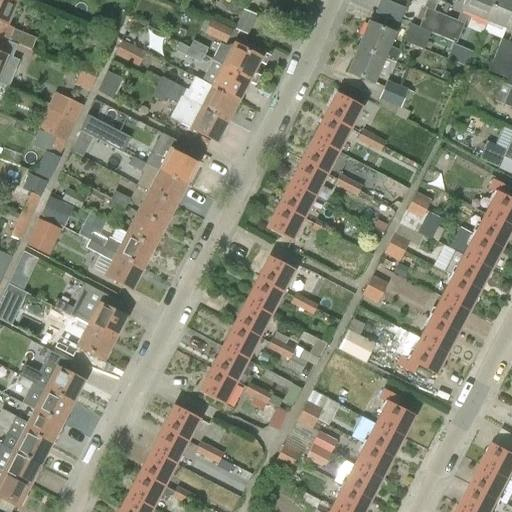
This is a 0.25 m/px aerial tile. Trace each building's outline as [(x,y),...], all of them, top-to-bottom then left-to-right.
[(6,27),(17,1),(14,0),(0,0),(0,39),(17,47),(29,52),(33,43),(11,34),(12,30),(6,27)] [(230,0),(225,12),(237,17),(243,0),(230,0)] [(405,9),(382,0),(381,0),(375,15),(399,25),(405,9)] [(466,0),(462,11),(488,22),(497,0),(466,0)] [(511,0),(497,0),(488,22),(511,31),(511,0)] [(438,37),(446,17),(433,12),(427,9),(419,29),(418,29),(430,35),(430,34),(438,37)] [(234,31),(247,36),(255,17),(242,12),(234,31)] [(464,25),(446,17),(438,37),(455,45),(464,25)] [(224,45),(231,31),(210,21),(204,35),(224,45)] [(370,24),(359,50),(395,64),(400,52),(389,48),(395,34),(370,24)] [(403,43),(424,52),(429,41),(428,40),(430,35),(418,29),(419,29),(410,25),(403,43)] [(107,26),(102,37),(113,41),(118,30),(107,26)] [(109,52),(113,41),(102,37),(98,47),(109,52)] [(13,59),(17,47),(0,39),(0,84),(9,88),(20,62),(13,59)] [(493,60),(511,68),(511,44),(501,40),(493,60)] [(193,42),(189,50),(204,58),(208,49),(193,42)] [(137,67),(144,54),(121,43),(114,56),(137,67)] [(201,64),(204,58),(189,50),(178,44),(174,52),(185,57),(186,56),(201,64)] [(220,45),(211,62),(213,63),(222,67),(248,81),(260,59),(235,45),(234,47),(232,46),(224,48),(220,45)] [(390,76),(395,64),(359,50),(348,75),(374,86),(380,72),(390,76)] [(87,60),(81,73),(95,79),(99,70),(92,67),(94,63),(87,60)] [(222,67),(212,86),(217,89),(238,101),(248,81),(222,67)] [(113,98),(122,78),(106,71),(96,91),(113,98)] [(90,89),(95,79),(81,73),(76,82),(90,89)] [(161,77),(157,85),(180,97),(184,89),(161,77)] [(184,89),(180,97),(227,122),(238,101),(217,89),(212,86),(202,81),(193,77),(186,90),(184,89)] [(406,111),(413,93),(387,83),(380,100),(406,111)] [(157,85),(151,97),(161,103),(164,98),(176,104),(180,97),(157,85)] [(511,89),(510,88),(502,106),(511,110),(511,89)] [(54,94),(48,105),(77,118),(82,107),(54,94)] [(336,94),(324,117),(349,130),(360,107),(336,94)] [(176,104),(169,119),(180,125),(191,130),(204,137),(216,143),(227,122),(180,97),(176,104)] [(55,139),(65,143),(77,118),(48,105),(37,131),(55,139)] [(404,122),(409,114),(399,109),(395,117),(404,122)] [(337,152),(349,130),(324,117),(312,139),(337,152)] [(87,118),(79,133),(91,139),(98,142),(106,127),(87,118)] [(357,141),(368,147),(373,137),(362,131),(357,141)] [(91,139),(79,133),(75,141),(87,147),(91,139)] [(384,143),(373,137),(368,147),(379,153),(384,143)] [(511,137),(506,151),(503,158),(511,162),(511,137)] [(61,154),(65,143),(55,139),(50,149),(61,154)] [(312,139),(301,162),(325,175),(337,152),(312,139)] [(117,151),(146,167),(159,173),(186,187),(197,166),(170,152),(163,165),(136,150),(136,149),(132,147),(134,143),(127,140),(125,144),(121,142),(117,151)] [(506,151),(486,142),(479,160),(499,169),(503,158),(506,151)] [(143,174),(146,167),(117,151),(118,153),(116,159),(143,174)] [(35,175),(49,181),(58,159),(44,153),(35,175)] [(313,197),(325,175),(301,162),(289,185),(313,197)] [(41,195),(46,180),(27,173),(22,187),(41,195)] [(186,187),(159,173),(148,194),(175,208),(186,187)] [(334,186),(344,192),(349,182),(339,176),(334,186)] [(488,190),(497,194),(486,215),(511,229),(511,201),(504,198),(509,189),(493,180),(488,190)] [(349,182),(344,192),(356,198),(361,188),(349,182)] [(302,220),(313,197),(289,185),(277,207),(302,220)] [(79,210),(85,199),(67,190),(61,201),(79,210)] [(113,193),(110,200),(125,208),(129,200),(113,193)] [(29,194),(20,215),(29,219),(39,199),(29,194)] [(175,208),(148,194),(138,214),(165,228),(175,208)] [(415,194),(410,202),(426,210),(430,202),(415,194)] [(49,197),(40,216),(58,225),(67,206),(49,197)] [(121,216),(125,208),(110,200),(106,208),(121,216)] [(420,220),(426,210),(410,202),(405,212),(420,220)] [(290,243),(302,220),(277,207),(265,230),(290,243)] [(165,228),(138,214),(127,235),(154,249),(165,228)] [(19,241),(29,219),(20,215),(10,237),(19,241)] [(511,231),(511,229),(486,215),(475,236),(502,250),(511,231)] [(25,247),(48,257),(60,230),(37,220),(25,247)] [(310,231),(321,236),(326,226),(316,221),(310,231)] [(338,232),(326,226),(321,236),(333,243),(338,232)] [(106,241),(102,249),(143,270),(154,249),(127,235),(115,229),(110,240),(107,239),(106,241)] [(92,234),(88,242),(102,249),(106,241),(92,234)] [(393,236),(389,244),(404,252),(408,243),(393,236)] [(502,250),(475,236),(464,257),(491,271),(502,250)] [(88,242),(84,249),(98,257),(102,249),(88,242)] [(399,263),(404,252),(389,244),(383,256),(399,263)] [(102,249),(98,257),(112,264),(106,276),(133,290),(143,270),(102,249)] [(37,259),(22,252),(7,284),(22,291),(37,259)] [(491,271),(464,257),(463,258),(453,253),(443,274),(452,279),(480,292),(491,271)] [(268,258),(257,280),(281,293),(293,271),(268,258)] [(337,259),(333,269),(353,277),(357,268),(337,259)] [(392,273),(402,278),(407,268),(397,263),(392,273)] [(371,277),(367,286),(382,294),(387,285),(371,277)] [(480,292),(452,279),(442,299),(469,313),(480,292)] [(269,316),(281,293),(257,280),(245,303),(269,316)] [(376,305),(382,294),(367,286),(361,297),(376,305)] [(71,309),(67,317),(115,341),(126,320),(101,307),(106,297),(91,289),(78,312),(71,309)] [(290,305),(300,310),(305,300),(295,295),(290,305)] [(469,313),(442,299),(431,320),(458,334),(469,313)] [(57,300),(52,310),(67,317),(71,309),(72,307),(57,300)] [(317,306),(305,300),(300,310),(312,317),(317,306)] [(245,303),(233,326),(258,338),(269,316),(245,303)] [(52,310),(49,316),(62,323),(63,323),(67,317),(52,310)] [(67,317),(63,323),(69,326),(75,329),(71,339),(72,345),(78,348),(104,362),(115,341),(67,317)] [(458,334),(431,320),(420,340),(447,355),(458,334)] [(246,361),(258,338),(233,326),(221,348),(246,361)] [(447,355),(420,340),(420,341),(398,330),(392,342),(400,346),(395,355),(401,358),(396,366),(412,374),(417,366),(436,376),(447,355)] [(347,331),(337,350),(365,365),(375,345),(347,331)] [(266,350),(277,355),(282,345),(271,339),(266,350)] [(309,355),(318,360),(325,346),(315,341),(309,355)] [(282,345),(277,355),(288,361),(291,355),(298,360),(303,351),(295,347),(294,351),(282,345)] [(234,383),(246,361),(221,348),(210,371),(234,383)] [(34,384),(47,390),(73,404),(84,383),(66,373),(71,364),(50,353),(38,376),(23,369),(19,376),(34,384)] [(299,374),(305,363),(298,360),(291,355),(288,361),(289,362),(286,367),(299,374)] [(222,406),(234,383),(210,371),(198,393),(222,406)] [(30,391),(34,384),(19,376),(15,384),(30,391)] [(243,394),(254,400),(259,390),(248,384),(243,394)] [(281,401),(290,407),(300,390),(291,384),(281,401)] [(73,404),(47,390),(36,411),(62,425),(73,404)] [(270,396),(259,390),(254,400),(265,405),(270,396)] [(388,404),(377,424),(404,438),(415,417),(397,407),(401,399),(385,390),(380,400),(388,404)] [(311,392),(301,411),(317,419),(319,415),(329,421),(337,406),(311,392)] [(173,407),(162,429),(186,442),(198,420),(173,407)] [(268,427),(278,432),(287,414),(277,409),(268,427)] [(29,424),(1,410),(0,412),(0,418),(52,446),(62,425),(36,411),(29,424)] [(310,431),(317,419),(301,411),(295,423),(310,431)] [(14,452),(41,466),(52,446),(0,418),(0,428),(21,439),(14,452)] [(351,437),(362,442),(371,423),(360,418),(351,437)] [(366,445),(393,459),(404,438),(377,424),(366,445)] [(174,465),(186,442),(162,429),(150,452),(174,465)] [(318,432),(311,445),(329,455),(336,442),(318,432)] [(284,443),(279,454),(295,461),(300,451),(284,443)] [(194,454),(205,459),(210,449),(199,444),(194,454)] [(355,466),(382,480),(393,459),(366,445),(355,466)] [(1,446),(0,448),(0,471),(3,473),(30,487),(41,466),(14,452),(1,446)] [(310,446),(303,459),(322,469),(329,455),(310,446)] [(511,455),(494,446),(483,467),(510,481),(511,477),(511,455)] [(222,455),(210,449),(205,459),(217,465),(222,455)] [(150,452),(138,474),(163,487),(174,465),(150,452)] [(279,454),(273,465),(289,473),(295,461),(279,454)] [(231,466),(219,460),(217,465),(215,468),(227,474),(231,466)] [(344,487),(371,501),(382,480),(355,466),(344,487)] [(499,502),(510,481),(483,467),(472,488),(499,502)] [(3,473),(0,471),(0,498),(19,509),(30,487),(3,473)] [(174,493),(163,487),(138,474),(126,497),(151,510),(158,496),(167,500),(168,497),(171,498),(174,493)] [(333,508),(341,511),(364,511),(371,501),(344,487),(333,508)] [(171,498),(182,504),(187,494),(176,488),(174,493),(171,498)] [(472,488),(461,509),(467,511),(493,511),(499,502),(472,488)] [(198,500),(187,494),(182,504),(193,510),(198,500)] [(149,511),(151,510),(126,497),(118,511),(149,511)] [(341,511),(333,508),(332,509),(311,499),(308,506),(318,511),(341,511)]
